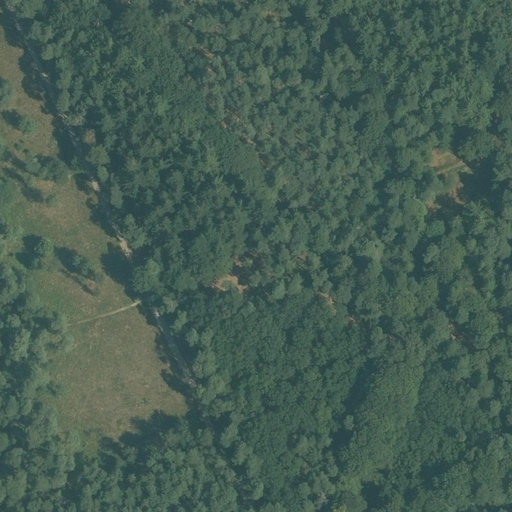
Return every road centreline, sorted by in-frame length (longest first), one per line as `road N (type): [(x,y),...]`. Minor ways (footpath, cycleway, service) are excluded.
road 1 (track): [(254,511),(6,0)]
road 2 (track): [(511,98),(344,511)]
road 3 (track): [(28,0),(164,289)]
road 4 (track): [(404,189),(164,289)]
road 5 (track): [(164,289),(269,511)]
road 6 (track): [(511,401),(404,189)]
